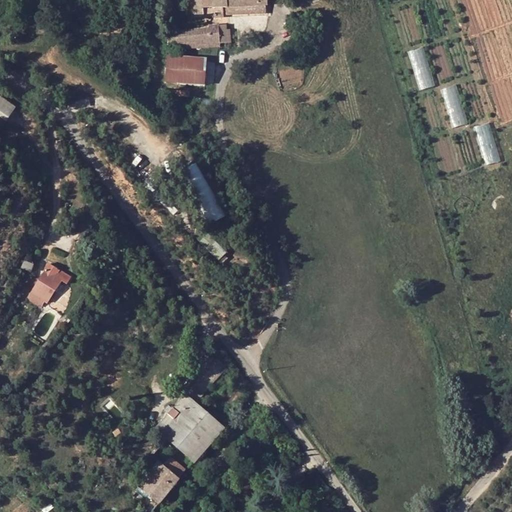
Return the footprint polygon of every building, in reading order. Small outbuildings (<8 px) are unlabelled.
[(224,14),(266,13),(266,4),(224,5),(224,14)] [(217,16),(216,5),(212,6),(203,6),(204,16),(217,16)] [(212,25),(212,31),(167,31),(168,43),(195,43),(196,47),(220,46),(220,42),(219,25),(212,25)] [(219,25),(220,42),(232,42),(232,25),(219,25)] [(428,47),(413,50),(420,89),(435,86),(428,47)] [(204,84),(207,59),(168,55),(166,80),(204,84)] [(458,84),(443,89),(455,128),(470,123),(458,84)] [(0,113),(10,121),(20,107),(0,92),(0,113)] [(491,122),(476,127),(488,165),(503,161),(491,122)] [(219,225),(234,217),(202,164),(188,172),(219,225)] [(228,262),(236,253),(216,234),(208,243),(228,262)] [(76,279),(53,266),(36,296),(54,305),(67,282),(73,285),(76,279)] [(202,457),(231,426),(202,397),(172,428),(175,432),(202,457)] [(491,425),(497,418),(489,413),(484,420),(491,425)] [(143,480),(155,492),(163,500),(192,468),(178,455),(168,465),(162,459),(143,480)] [(137,461),(143,467),(148,461),(143,456),(137,461)] [(153,510),(163,500),(155,492),(145,502),(153,510)]
